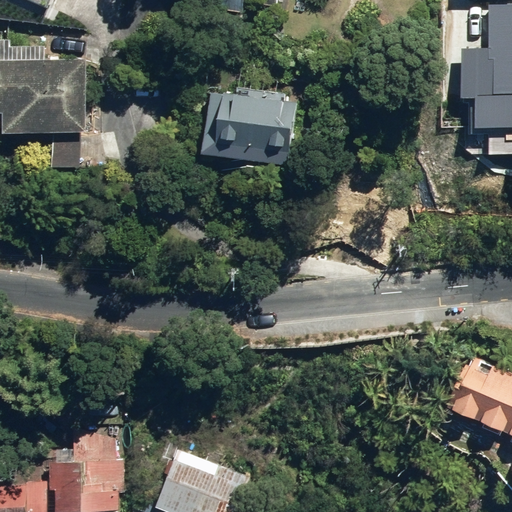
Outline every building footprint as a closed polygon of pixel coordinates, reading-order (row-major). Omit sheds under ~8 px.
[(214,0),(281,11),(282,0),(214,0)] [(511,127),(511,5),(489,6),(490,48),(462,48),(463,98),(473,97),(474,128),(511,127)] [(13,128),(95,128),(95,56),(0,55),(0,110),(13,110),(13,128)] [(301,100),(216,89),(208,155),(292,166),(301,100)] [(511,372),(478,358),(473,369),(465,365),(447,409),(511,434),(511,372)] [(0,484),(0,511),(117,511),(117,491),(124,491),(122,435),(75,436),(76,464),(50,464),(51,483),(0,484)] [(176,450),(154,508),(164,511),(235,511),(249,478),(176,450)]
